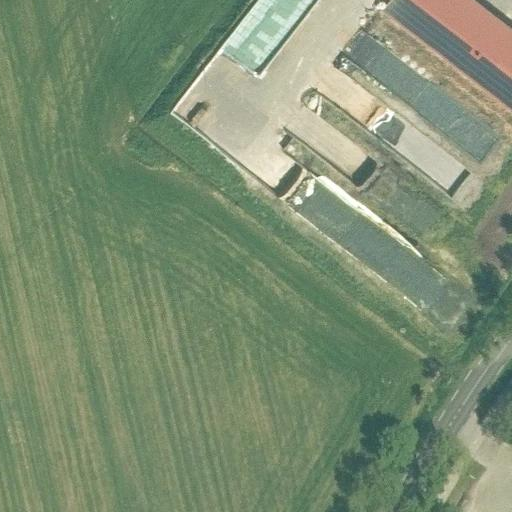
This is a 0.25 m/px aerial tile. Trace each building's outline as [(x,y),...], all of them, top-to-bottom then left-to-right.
[(308,0),(287,0),(234,72),(255,88),(316,6),(308,0)] [(511,103),(511,26),(477,0),(382,0),(381,2),(511,103)] [(216,95),(239,94),(238,81),(215,82),(216,95)] [(202,149),(235,118),(217,99),(184,129),(202,149)] [(370,119),(359,131),(373,143),(383,131),(370,119)] [(252,121),(237,151),(223,144),(217,156),(232,164),(227,172),(256,187),(282,136),(252,121)] [(299,133),(293,143),(311,154),(317,143),(299,133)] [(370,206),(421,254),(440,233),(389,185),(370,206)] [(465,511),(495,511),(499,507),(481,492),(465,511)]
